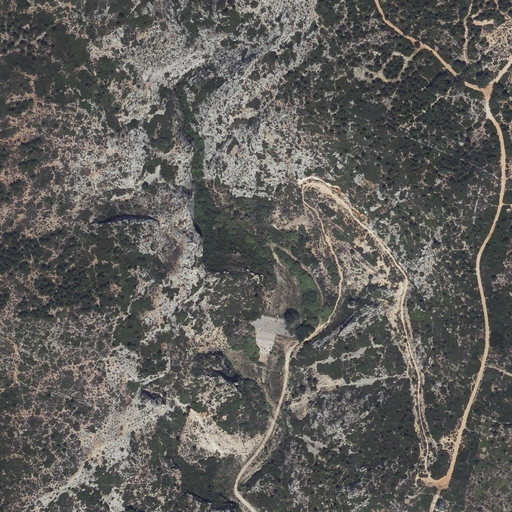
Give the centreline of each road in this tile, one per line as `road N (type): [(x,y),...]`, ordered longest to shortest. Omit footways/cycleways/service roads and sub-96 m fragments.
road 1 (track): [(319,329),(332,316),(342,278),(302,186),(333,195),(372,234),(408,281),(403,314),(419,375),(425,462),(431,477),(446,481),(487,348),(477,266),(499,213),(503,173),(487,90),(511,61)]
road 2 (track): [(376,0),(391,26),(426,46),(464,85),(487,90)]
